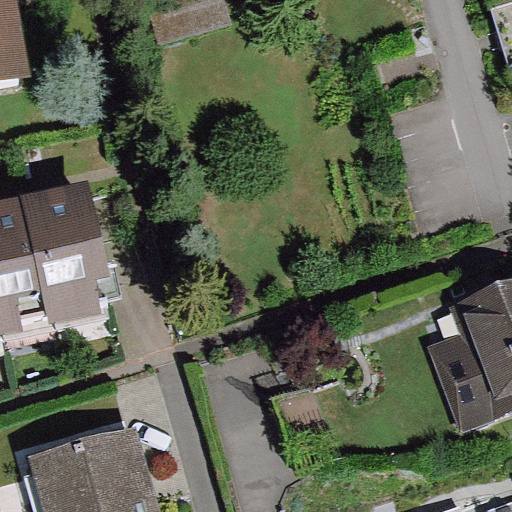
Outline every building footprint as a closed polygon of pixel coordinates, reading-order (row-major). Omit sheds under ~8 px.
[(0,0),(0,97),(32,92),(15,0),(0,0)] [(225,2),(224,0),(145,0),(153,24),(225,2)] [(232,28),(225,2),(153,24),(160,49),(232,28)] [(511,6),(492,13),(511,77),(511,6)] [(89,194),(22,208),(51,334),(103,323),(96,295),(111,291),(89,194)] [(22,208),(0,212),(0,346),(51,334),(22,208)] [(511,289),(451,312),(461,338),(429,350),(461,437),(511,418),(511,289)] [(341,383),(274,407),(299,478),(366,454),(341,383)] [(159,511),(139,435),(30,465),(43,511),(159,511)]
